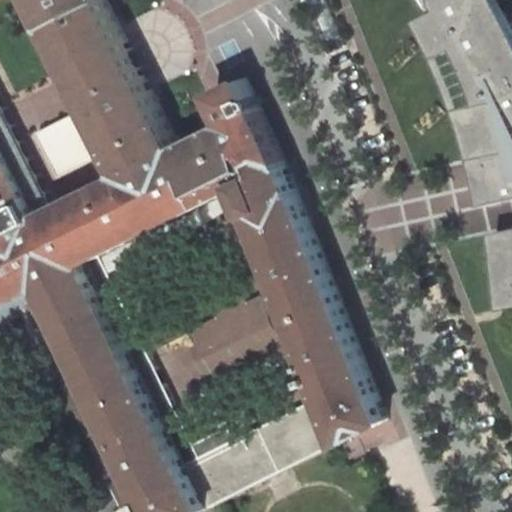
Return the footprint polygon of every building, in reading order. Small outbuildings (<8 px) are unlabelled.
[(38,0),(74,72),(86,97),(90,103),(125,174),(181,145),(161,104),(146,76),(131,45),(108,0),(38,0)] [(511,196),(511,229),(495,234),(497,255),(503,254),(509,282),(500,284),(504,308),(511,306),(511,23),(499,0),(427,0),(431,6),(443,29),(455,53),(465,77),(474,102),(481,127),(488,155),(497,153),(503,185),(487,183),(482,203),(511,196)] [(0,307),(46,284),(103,255),(243,185),(286,164),(262,105),(264,102),(264,100),(265,98),(265,96),(264,94),(264,93),(262,90),(260,88),(256,87),(255,87),(253,86),(243,66),(218,79),(237,117),(181,145),(125,174),(58,206),(41,215),(0,132),(0,307)] [(0,90),(0,132),(41,215),(58,206),(0,90)] [(40,130),(62,176),(105,156),(83,111),(40,130)] [(286,164),(243,185),(294,308),(300,325),(328,393),(347,439),(390,418),(286,164)] [(197,443),(103,255),(46,284),(51,294),(32,304),(135,506),(126,510),(127,511),(200,511),(225,500),(197,443)] [(213,388),(288,351),(280,334),(300,325),(294,308),(272,318),(263,301),(240,312),(236,303),(207,317),(212,327),(188,339),(194,350),(184,355),(197,381),(207,377),(213,388)] [(347,439),(328,393),(232,440),(226,429),(197,443),(225,500),(347,439)]
